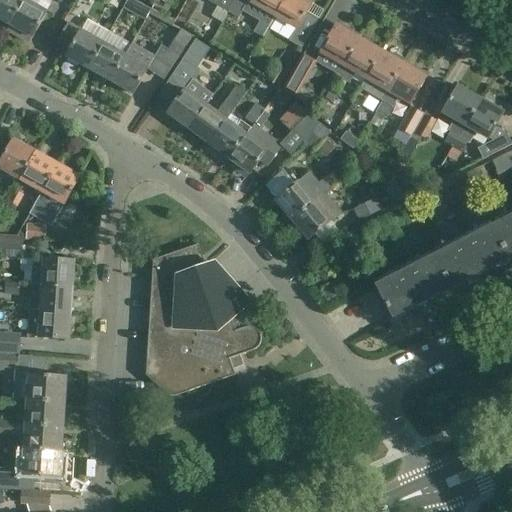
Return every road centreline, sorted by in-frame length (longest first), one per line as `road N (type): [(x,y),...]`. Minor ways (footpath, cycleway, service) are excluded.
road 1 (residential): [(98,511),(122,152)]
road 2 (residential): [(362,393),(229,226),(122,152)]
road 3 (residential): [(362,393),(511,314)]
road 4 (residential): [(122,152),(0,81)]
road 5 (residential): [(511,68),(393,0)]
